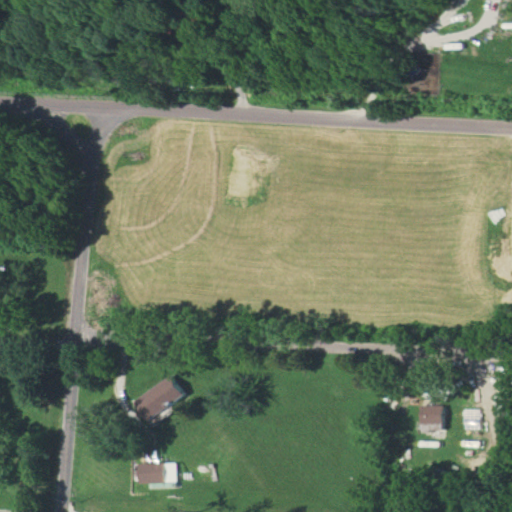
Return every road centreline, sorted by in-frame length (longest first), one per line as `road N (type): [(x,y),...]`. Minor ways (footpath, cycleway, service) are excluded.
road 1 (residential): [(0,100),(511,126)]
road 2 (residential): [(511,351),(73,336)]
road 3 (residential): [(62,511),(84,177),(105,106)]
